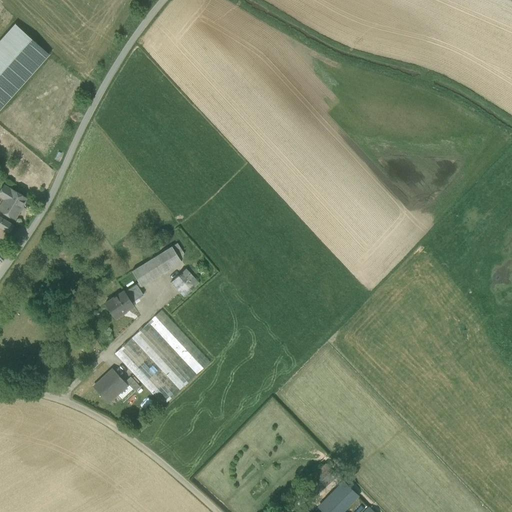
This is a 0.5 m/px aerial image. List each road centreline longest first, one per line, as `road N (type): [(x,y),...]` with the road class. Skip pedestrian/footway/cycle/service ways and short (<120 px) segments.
road 1 (unclassified): [(0,273),(46,207),(95,99),(164,0)]
road 2 (unclassified): [(0,385),(106,421),(215,511)]
